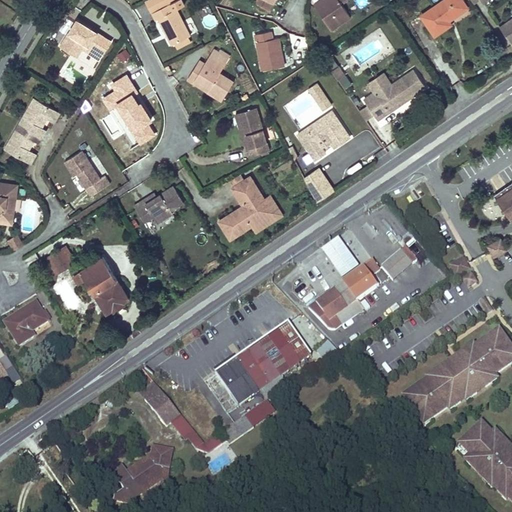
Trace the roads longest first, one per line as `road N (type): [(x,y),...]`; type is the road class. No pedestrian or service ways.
road 1 (primary): [(0,445),(420,153)]
road 2 (residential): [(0,264),(168,160),(172,150),(180,122),(128,19),(104,0)]
road 3 (residential): [(369,370),(492,284)]
road 4 (residential): [(420,153),(492,284)]
